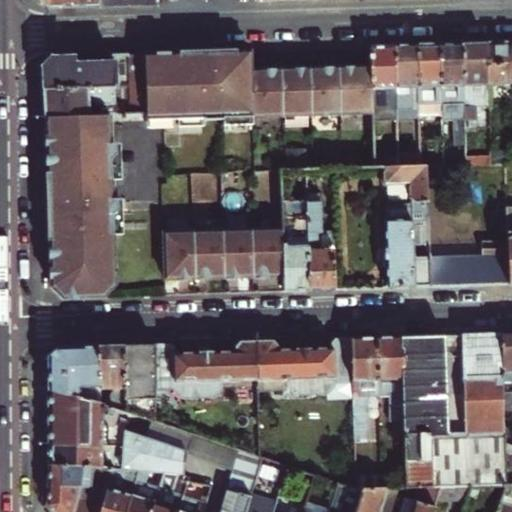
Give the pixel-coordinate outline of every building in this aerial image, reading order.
[(487,43),(488,82),(511,80),(511,42),(501,43),(487,43)] [(488,82),(487,43),(475,44),(461,44),(463,127),(477,126),(477,116),(489,115),(488,82)] [(463,127),(461,44),(449,45),(438,45),(440,115),(452,115),(455,164),(465,163),(463,127)] [(419,115),(440,115),(438,45),(429,45),(417,46),(419,106),(419,115)] [(380,46),(368,47),(370,113),(370,119),(395,118),(394,106),(393,46),(380,46)] [(419,106),(417,46),(405,46),(393,46),(394,106),(419,106)] [(208,51),(143,53),(145,111),(145,119),(167,119),(171,119),(192,118),(213,118),(234,117),(249,116),(248,66),(248,50),(208,51)] [(128,84),(42,87),(43,94),(43,110),(43,115),(108,112),(145,111),(143,53),(127,54),(128,84)] [(41,66),(42,87),(128,84),(127,54),(111,54),(111,60),(73,61),(73,55),(49,56),(45,61),(41,66)] [(355,62),(338,63),(339,114),(370,113),(368,62),(355,62)] [(323,63),(308,64),(310,115),(339,114),(338,63),(323,63)] [(291,64),(279,65),(281,115),(310,115),(308,64),(291,64)] [(267,65),(248,66),(249,116),(281,115),(279,65),(267,65)] [(108,112),(43,115),(46,177),(48,216),(49,248),(50,284),(63,295),(104,294),(115,281),(113,232),(112,196),(111,177),(110,141),(108,112)] [(118,141),(110,141),(111,177),(120,177),(118,141)] [(384,203),(385,249),(385,266),(386,286),(406,286),(429,286),(427,220),(426,164),(421,165),(396,165),(383,166),(383,183),(409,183),(409,202),(384,203)] [(121,196),(112,196),(113,232),(122,231),(121,196)] [(306,201),(308,289),(322,288),(333,288),(332,232),(320,232),(319,197),(306,197),(306,201)] [(295,289),(308,289),(306,201),(282,200),(283,226),(284,274),(284,289),(295,289)] [(444,220),(427,220),(429,286),(486,284),(507,283),(506,240),(479,241),(479,253),(474,253),(475,259),(453,259),(452,243),(444,243),(444,220)] [(283,226),(252,227),(253,275),(268,274),(284,274),(283,226)] [(252,227),(223,228),(225,276),(239,275),(253,275),(252,227)] [(223,228),(194,229),(195,276),(208,276),(225,276),(223,228)] [(194,229),(164,230),(165,278),(180,277),(195,276),(194,229)] [(385,266),(385,249),(380,250),(378,252),(377,256),(377,259),(379,264),(385,266)] [(511,330),(500,331),(502,377),(506,377),(506,369),(511,368),(511,330)] [(430,458),(404,459),(405,485),(412,484),(439,483),(467,482),(486,482),(505,481),(504,442),(503,416),(503,414),(502,377),(500,331),(470,332),(441,333),(444,430),(430,432),(430,458)] [(404,434),(404,459),(430,458),(430,432),(444,430),(441,333),(422,334),(401,335),(404,434)] [(366,393),(377,392),(375,335),(366,336),(350,336),(351,379),(353,437),(367,437),(366,393)] [(404,434),(401,335),(386,335),(375,335),(377,392),(388,392),(389,414),(392,415),(392,434),(404,434)] [(286,384),(291,388),(296,392),(323,392),(334,384),(334,379),(351,379),(350,336),(334,337),(330,340),(330,346),(311,346),(293,347),(275,348),(275,343),(270,339),(254,340),(255,378),(286,377),(286,384)] [(302,338),(296,338),(293,342),(293,347),(311,346),(310,341),(306,338),(302,338)] [(216,350),(195,350),(174,351),(174,348),(169,343),(153,343),(154,385),(173,384),(174,390),(181,396),(211,395),(218,387),(218,379),(255,378),(254,340),(239,340),(235,346),(235,350),(216,350)] [(195,347),(195,350),(216,350),(208,342),(204,342),(199,342),(195,347)] [(154,385),(153,343),(139,344),(122,344),(124,402),(155,401),(154,385)] [(124,415),(124,402),(122,344),(110,344),(95,345),(96,388),(106,388),(107,410),(117,413),(124,415)] [(96,388),(95,345),(54,346),(49,351),(43,357),(44,390),(97,407),(96,388)] [(255,378),(256,389),(291,388),(286,384),(286,377),(255,378)] [(44,402),(44,412),(99,427),(99,415),(105,417),(107,410),(97,407),(44,390),(44,402)] [(205,463),(207,459),(136,438),(138,430),(164,437),(167,429),(156,425),(124,415),(117,413),(112,431),(99,427),(44,412),(44,427),(44,439),(72,437),(79,444),(97,446),(116,449),(115,464),(115,472),(122,471),(134,471),(142,471),(154,470),(161,470),(171,470),(181,469),(179,476),(184,478),(200,482),(205,463)] [(248,494),(258,457),(167,429),(164,437),(138,430),(136,438),(207,459),(205,463),(232,471),(226,488),(248,494)] [(44,463),(106,472),(115,472),(115,464),(108,464),(108,456),(96,455),(97,446),(79,444),(72,437),(44,439),(44,452),(44,463)] [(116,449),(97,446),(96,455),(108,456),(108,464),(115,464),(116,449)] [(51,511),(71,511),(73,509),(67,509),(67,492),(78,491),(85,490),(87,491),(91,479),(105,478),(106,472),(44,463),(45,504),(48,508),(51,511)] [(155,487),(147,511),(173,511),(179,494),(184,478),(179,476),(181,469),(171,470),(165,490),(155,487)] [(134,471),(130,482),(121,511),(147,511),(155,487),(161,470),(154,470),(142,471),(134,471)] [(171,470),(161,470),(155,487),(165,490),(171,470)] [(105,478),(100,495),(95,511),(121,511),(130,482),(134,471),(122,471),(115,472),(106,472),(105,478)] [(312,474),(303,505),(311,507),(321,476),(312,474)] [(100,495),(105,478),(91,479),(87,491),(95,494),(100,495)] [(507,494),(511,480),(505,481),(501,492),(507,494)] [(326,511),(353,511),(354,507),(360,486),(354,487),(336,481),(326,511)] [(495,511),(500,498),(501,492),(505,481),(486,482),(477,511),(495,511)] [(194,499),(179,494),(173,511),(200,511),(209,484),(200,482),(194,499)] [(437,489),(435,498),(463,497),(467,482),(439,483),(437,489)] [(360,486),(354,507),(369,511),(377,511),(380,501),(383,491),(385,485),(380,486),(360,486)] [(242,511),(245,503),(248,494),(226,488),(218,511),(242,511)] [(95,494),(87,491),(85,490),(78,491),(75,501),(91,507),(95,494)] [(75,501),(78,491),(67,492),(67,509),(73,509),(71,511),(95,511),(100,495),(95,494),(91,507),(75,501)] [(259,507),(245,503),(242,511),(270,511),(275,497),(264,494),(259,507)] [(511,511),(511,502),(500,498),(495,511),(511,511)] [(408,510),(408,511),(430,511),(432,506),(411,500),(408,510)]
